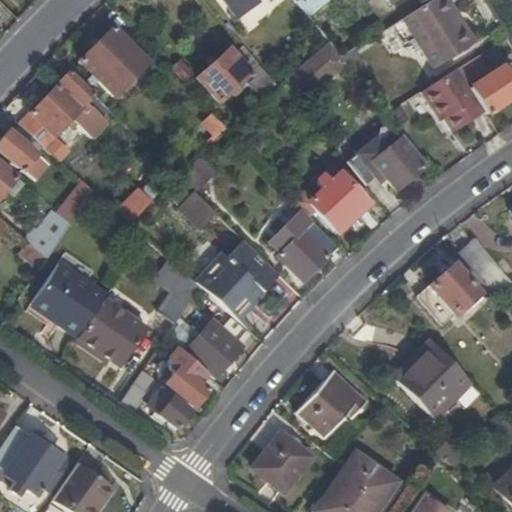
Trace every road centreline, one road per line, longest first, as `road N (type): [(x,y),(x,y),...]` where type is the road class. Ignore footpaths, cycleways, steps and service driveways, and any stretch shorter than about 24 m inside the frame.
road 1 (residential): [(511,153),(318,317),(183,480)]
road 2 (residential): [(0,352),(183,480)]
